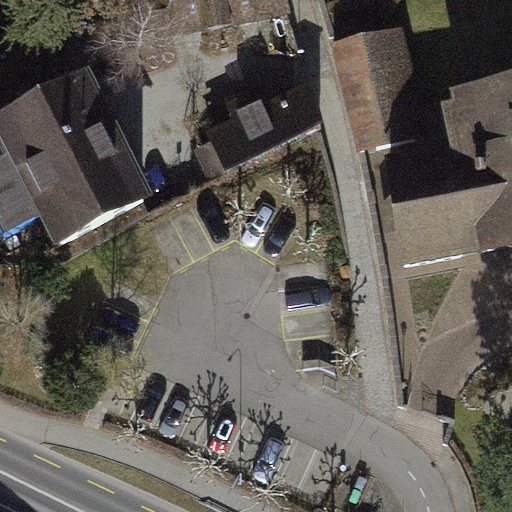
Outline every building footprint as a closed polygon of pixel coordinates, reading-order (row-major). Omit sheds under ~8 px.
[(283,0),(153,0),(161,39),(286,14),(283,0)] [(404,43),(350,55),(371,151),(425,140),(404,43)] [(87,81),(0,125),(0,127),(64,251),(152,206),(87,81)] [(237,121),(212,133),(231,173),(325,127),(306,87),(271,104),(264,89),(229,106),(237,121)] [(394,171),(408,267),(511,250),(511,101),(453,112),(461,158),(394,171)]
